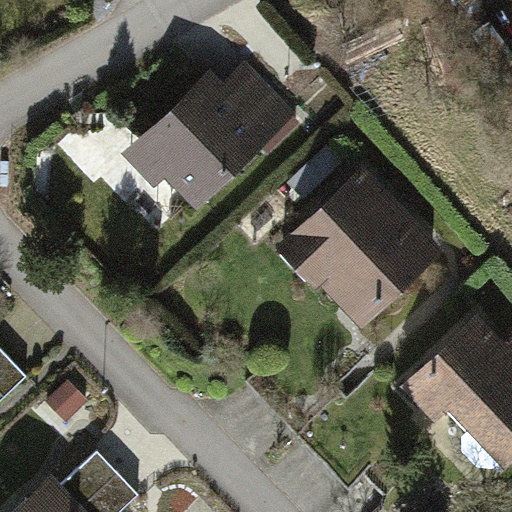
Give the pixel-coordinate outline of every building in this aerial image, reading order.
[(231,55),(131,147),(193,213),(292,121),(231,55)] [(363,169),(285,244),(370,332),(449,257),(363,169)] [(511,351),(477,318),(410,388),(502,476),(511,464),(511,351)] [(0,367),(0,398),(16,386),(0,367)] [(93,446),(53,483),(80,511),(105,511),(132,487),(93,446)] [(80,511),(53,483),(21,511),(80,511)]
